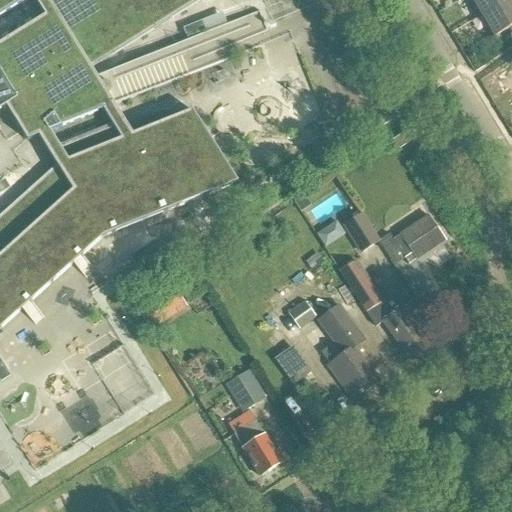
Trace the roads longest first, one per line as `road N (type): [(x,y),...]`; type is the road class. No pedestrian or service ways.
road 1 (residential): [(316,511),(319,492),(511,340)]
road 2 (unclassified): [(511,177),(404,0)]
